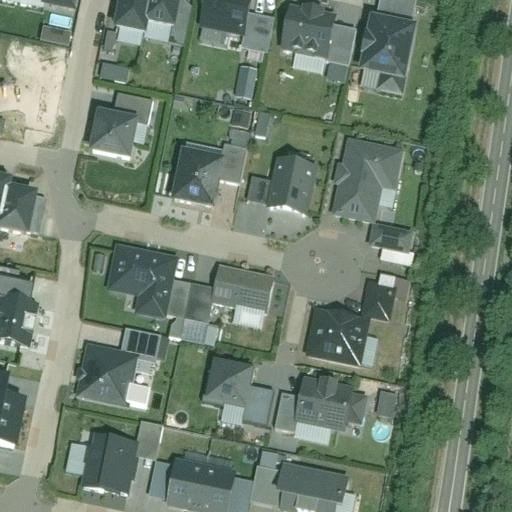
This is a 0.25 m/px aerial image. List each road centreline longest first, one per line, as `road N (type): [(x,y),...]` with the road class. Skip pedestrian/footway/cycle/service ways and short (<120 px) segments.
road 1 (tertiary): [(446,511),(511,70)]
road 2 (residential): [(29,509),(79,219)]
road 3 (residential): [(340,272),(79,219)]
road 4 (residential): [(63,171),(98,0)]
